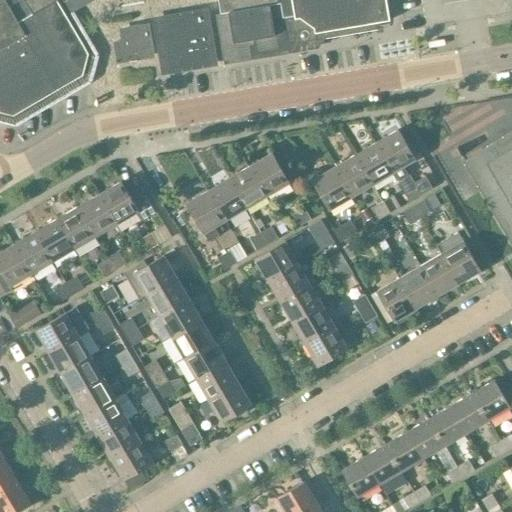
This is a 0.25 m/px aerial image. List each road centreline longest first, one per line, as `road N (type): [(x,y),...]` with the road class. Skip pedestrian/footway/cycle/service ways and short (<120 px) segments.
road 1 (tertiary): [(0,181),(91,129),(511,59)]
road 2 (residential): [(135,511),(508,297)]
road 3 (residential): [(0,350),(98,511)]
